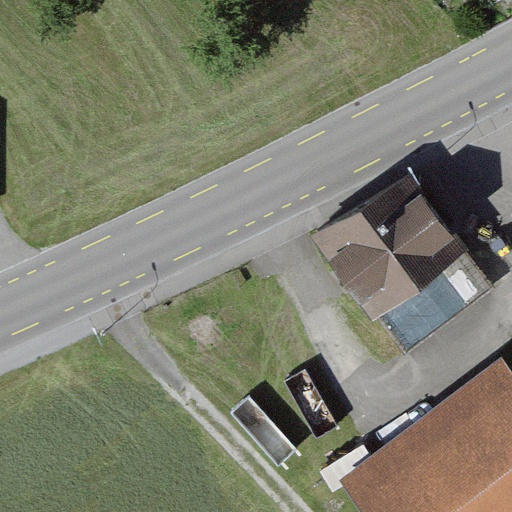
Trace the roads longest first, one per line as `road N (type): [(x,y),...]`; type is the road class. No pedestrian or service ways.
road 1 (secondary): [(511,65),(264,191),(0,311)]
road 2 (track): [(97,268),(123,324),(302,511)]
